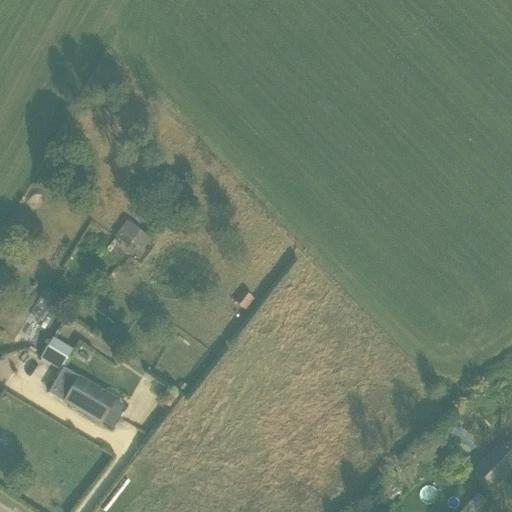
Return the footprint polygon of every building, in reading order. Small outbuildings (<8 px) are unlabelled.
[(140,232),(126,222),(114,238),(128,248),(140,232)] [(58,296),(45,289),(29,315),(43,323),(58,296)] [(245,311),(254,300),(242,290),(233,301),(245,311)] [(73,351),(52,339),(40,360),(61,373),(73,351)] [(78,377),(77,379),(63,403),(100,426),(116,400),(78,377)] [(178,399),(167,390),(158,400),(169,410),(178,399)] [(491,490),(511,468),(511,454),(501,445),(474,473),(491,490)]
